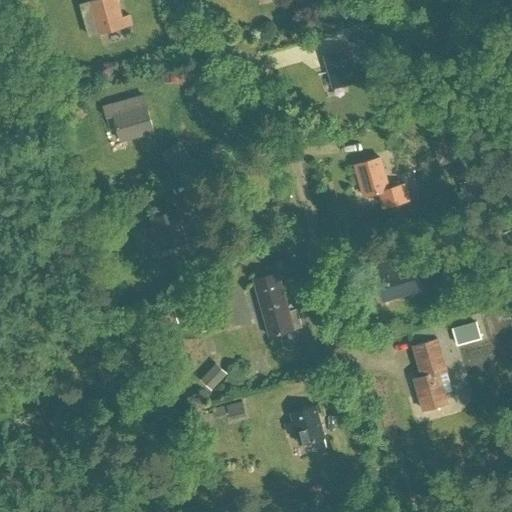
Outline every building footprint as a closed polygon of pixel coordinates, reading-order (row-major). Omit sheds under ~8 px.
[(101,31),(125,25),(132,23),(130,14),(122,16),(117,0),(94,0),(93,0),(101,31)] [(356,7),(348,0),(339,0),(332,7),(345,19),(356,7)] [(336,86),(360,79),(366,77),(363,67),(358,69),(352,50),(327,57),(336,86)] [(114,104),(116,114),(123,138),(155,129),(148,105),(123,112),(121,102),(114,104)] [(448,137),(433,142),(440,165),(455,161),(448,137)] [(185,147),(165,160),(174,173),(193,161),(185,147)] [(367,195),(379,192),(383,206),(410,199),(405,182),(391,186),(382,157),(358,164),(367,195)] [(482,177),(460,183),(460,185),(466,206),(489,199),(483,177),(482,177)] [(163,249),(188,242),(179,211),(154,218),(163,249)] [(433,227),(437,246),(452,243),(449,224),(433,227)] [(386,300),(417,291),(409,267),(379,276),(386,300)] [(253,278),(269,337),(295,330),(294,328),(302,326),(297,308),(290,311),(278,271),(253,278)] [(207,317),(200,319),(203,331),(210,329),(207,317)] [(477,321),(453,328),(457,345),(482,338),(477,321)] [(416,357),(422,378),(417,380),(426,410),(450,403),(441,373),(449,371),(439,337),(413,345),(416,356),(416,357)] [(212,368),(201,379),(212,390),(223,378),(212,368)] [(242,401),(227,405),(231,419),(246,415),(242,401)] [(294,430),(298,444),(325,437),(317,405),(290,412),(292,421),(284,423),(286,432),(294,430)]
